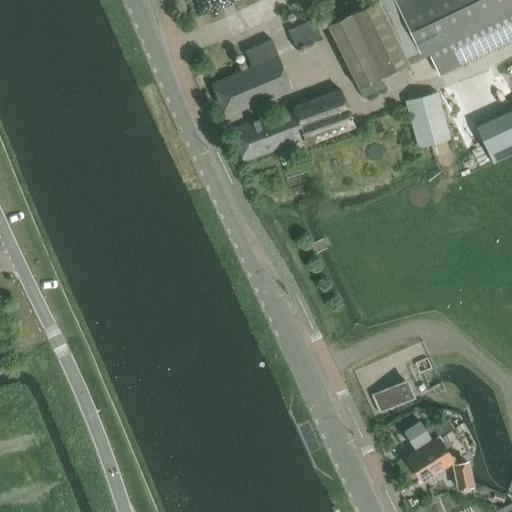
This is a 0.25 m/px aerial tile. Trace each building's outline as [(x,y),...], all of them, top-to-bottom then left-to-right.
[(205,0),(208,8),(225,5),(223,0),(205,0)] [(405,60),(426,50),(438,75),(511,38),(511,0),(378,0),(377,1),(393,35),(405,60)] [(405,60),(393,35),(379,6),(377,1),(327,25),(362,97),(384,87),(380,77),(407,64),(405,60)] [(296,18),(293,12),(286,15),(289,22),(296,18)] [(288,31),(295,47),(320,36),(313,20),(288,31)] [(271,39),(263,43),(245,51),(251,67),(229,76),(211,84),(225,117),(292,88),(271,39)] [(511,51),(510,52),(506,52),(502,54),(498,56),(495,58),(492,61),(490,64),(488,68),(487,72),(487,76),(487,80),(488,84),(490,88),(492,91),(495,94),(499,96),(502,98),(506,99),(510,100),(511,99),(511,51)] [(247,67),(244,60),(238,63),(241,70),(247,67)] [(306,144),(354,126),(340,90),(231,130),(243,161),(305,138),(306,144)] [(436,92),(404,101),(417,147),(449,138),(436,92)] [(511,107),(477,122),(493,160),(511,152),(511,107)] [(389,387),(371,395),(379,413),(397,405),(412,398),(404,380),(389,387)] [(403,432),(404,433),(414,448),(430,437),(419,421),(403,432)] [(422,480),(452,460),(438,438),(409,457),(408,458),(422,480)] [(472,485),(469,470),(467,462),(453,465),(458,488),(462,487),(462,492),(469,490),(468,486),(472,485)]
